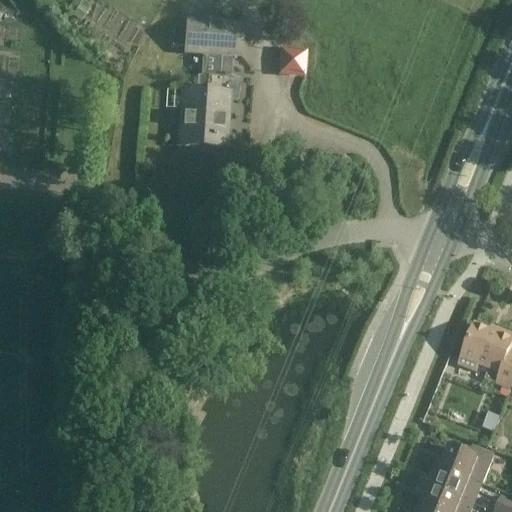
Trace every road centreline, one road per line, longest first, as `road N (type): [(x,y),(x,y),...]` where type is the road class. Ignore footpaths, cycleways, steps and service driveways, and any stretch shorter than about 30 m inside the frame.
road 1 (residential): [(431,228),(324,241),(257,265),(200,299)]
road 2 (residential): [(0,176),(74,190),(124,222),(200,299)]
road 3 (track): [(29,0),(55,32),(35,178)]
road 4 (residential): [(200,299),(153,351),(111,459)]
road 5 (tertiary): [(510,65),(431,228)]
road 6 (tertiary): [(456,236),(510,65)]
road 7 (tertiary): [(384,375),(425,309),(456,236)]
road 8 (tertiary): [(431,228),(384,375)]
road 9 (tertiary): [(384,375),(332,511)]
